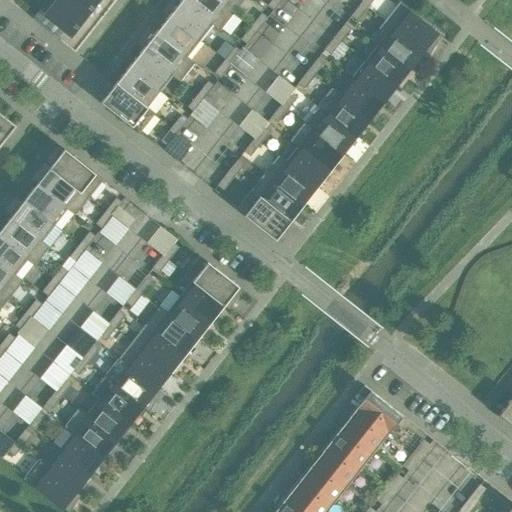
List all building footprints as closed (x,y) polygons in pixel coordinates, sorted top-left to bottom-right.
[(75,51),(114,0),(57,0),(46,15),(50,19),(44,27),(75,51)] [(220,29),(182,0),(180,0),(168,16),(199,40),(212,24),(219,30),(220,29)] [(233,12),(217,0),(182,0),(220,29),(233,12)] [(243,0),(217,0),(233,12),(243,0)] [(273,10),(280,0),(270,0),(267,5),(273,10)] [(365,9),(372,0),(362,0),(359,4),(365,9)] [(437,34),(405,9),(398,3),(384,21),(428,56),(435,45),(430,42),(437,34)] [(357,20),(365,9),(359,4),(350,15),(357,20)] [(257,31),(267,18),(261,13),(251,26),(257,31)] [(199,40),(168,16),(154,33),(193,63),(194,62),(186,56),(199,40)] [(428,56),(384,21),(370,38),(409,69),(422,53),(428,57),(428,56)] [(340,41),(350,29),(344,24),(334,36),(340,41)] [(247,43),(257,31),(251,26),(240,39),(247,43)] [(193,63),(154,33),(141,50),(180,80),(193,63)] [(330,54),(340,41),(334,36),(324,49),(330,54)] [(409,69),(370,38),(370,39),(377,45),(365,61),(396,86),(409,69)] [(230,65),(240,52),(234,47),(224,60),(230,65)] [(180,80),(141,50),(128,66),(159,91),(172,75),(179,81),(180,80)] [(313,75),(323,62),(317,58),(307,70),(313,75)] [(220,77),(230,65),(224,60),(214,73),(220,77)] [(396,86),(365,61),(351,78),(383,103),(396,86)] [(159,91),(128,66),(114,83),(153,114),(154,113),(146,107),(159,91)] [(303,88),(313,75),(307,70),(297,83),(303,88)] [(383,103),(351,78),(338,94),(331,88),(330,89),(369,119),(383,103)] [(203,98),(213,86),(207,81),(197,94),(203,98)] [(153,114),(114,83),(100,101),(139,132),(153,114)] [(369,119),(330,89),(317,106),(356,136),(369,119)] [(286,109),(296,96),(290,92),(280,104),(286,109)] [(193,111),(203,98),(197,94),(187,106),(193,111)] [(276,122),(286,109),(280,104),(270,117),(276,122)] [(356,136),(317,106),(303,123),(342,153),(356,136)] [(0,145),(15,127),(0,114),(0,145)] [(177,132),(187,120),(180,115),(170,128),(177,132)] [(342,153),(303,123),(290,139),(329,170),(342,153)] [(260,143),(270,130),(264,125),(253,138),(260,143)] [(166,145),(177,132),(170,128),(160,140),(166,145)] [(250,156),(260,143),(253,138),(243,151),(250,156)] [(329,170),(290,139),(289,140),(297,146),(285,162),(277,156),(316,187),(329,170)] [(102,179),(63,148),(49,166),(88,197),(102,179)] [(316,187),(277,156),(263,173),(302,204),(316,187)] [(233,177),(243,164),(237,159),(227,172),(233,177)] [(88,197),(49,166),(36,183),(75,214),(88,197)] [(223,190),(233,177),(227,172),(217,185),(223,190)] [(302,204),(263,173),(250,190),(289,221),(302,204)] [(75,214),(36,183),(22,200),(54,225),(66,209),(74,215),(75,214)] [(289,221),(250,190),(236,208),(281,244),(288,232),(283,229),(289,221)] [(111,215),(121,202),(115,198),(105,210),(111,215)] [(54,225),(22,200),(9,217),(48,248),(49,247),(41,241),(54,225)] [(101,228),(111,215),(105,210),(95,223),(101,228)] [(48,248),(9,217),(0,228),(0,237),(27,258),(26,260),(34,266),(48,248)] [(85,249),(95,236),(89,231),(78,244),(85,249)] [(27,258),(0,237),(0,264),(13,275),(14,275),(26,260),(27,258)] [(168,260),(178,247),(172,242),(162,255),(168,260)] [(75,262),(85,249),(78,244),(68,257),(75,262)] [(158,272),(168,260),(162,255),(152,268),(158,272)] [(238,286),(206,261),(199,255),(185,273),(229,308),(236,298),(231,294),(238,286)] [(13,275),(0,264),(0,292),(8,299),(22,281),(14,275),(13,275)] [(58,283),(68,270),(62,265),(52,278),(58,283)] [(229,308),(185,273),(184,274),(192,280),(179,296),(211,321),(223,305),(229,309),(229,308)] [(141,294),(151,281),(145,276),(135,289),(141,294)] [(48,296),(58,283),(52,278),(42,291),(48,296)] [(131,306),(141,294),(135,289),(125,301),(131,306)] [(211,321),(179,296),(166,312),(159,306),(158,307),(197,338),(211,321)] [(31,317),(41,304),(35,299),(25,312),(31,317)] [(197,338),(158,307),(145,324),(184,355),(197,338)] [(114,327),(124,315),(118,310),(108,323),(114,327)] [(21,330),(31,317),(25,312),(15,325),(21,330)] [(104,340),(114,327),(108,323),(98,335),(104,340)] [(184,355),(145,324),(131,341),(170,372),(184,355)] [(0,347),(4,351),(14,338),(8,333),(0,343),(0,347)] [(170,372),(131,341),(118,358),(157,389),(170,372)] [(88,361),(98,349),(91,344),(81,356),(88,361)] [(78,374),(88,361),(81,356),(71,369),(78,374)] [(157,389),(118,358),(105,375),(143,405),(143,406),(149,411),(156,399),(151,396),(157,389)] [(143,405),(105,375),(91,392),(130,423),(143,406),(143,405)] [(61,395),(71,383),(65,378),(55,390),(61,395)] [(401,415),(364,385),(357,394),(363,399),(356,408),(387,433),(401,415)] [(51,408),(61,395),(55,390),(45,403),(51,408)] [(130,423),(91,392),(91,393),(98,399),(86,414),(79,408),(78,409),(117,440),(130,423)] [(511,397),(498,414),(511,425),(511,397)] [(387,433),(356,408),(342,425),(374,450),(387,433)] [(117,440),(78,409),(64,426),(103,456),(117,440)] [(34,429),(44,417),(38,412),(28,424),(34,429)] [(374,450),(342,425),(329,442),(360,467),(374,450)] [(103,456),(64,426),(64,427),(71,433),(59,449),(90,473),(103,456)] [(22,444),(31,433),(25,429),(16,439),(22,444)] [(14,455),(22,444),(16,439),(8,450),(14,455)] [(419,457),(429,445),(422,439),(412,452),(419,457)] [(360,467),(329,442),(322,451),(320,450),(316,456),(317,457),(316,459),(347,484),(360,467)] [(90,473),(59,449),(46,465),(38,459),(38,460),(77,490),(90,473)] [(409,470),(419,457),(412,452),(402,465),(409,470)] [(347,484),(316,459),(302,476),(334,501),(347,484)] [(77,490),(38,460),(24,477),(67,511),(68,511),(75,501),(71,498),(77,490)] [(392,491),(402,478),(396,473),(385,486),(392,491)] [(324,511),(334,501),(302,476),(295,485),(294,484),(289,490),(291,491),(289,493),(294,497),(313,511),(324,511)] [(476,502),(486,489),(479,484),(469,497),(476,502)] [(382,504),(392,491),(385,486),(375,499),(382,504)] [(313,511),(294,497),(289,493),(276,510),(278,511),(313,511)] [(461,511),(467,511),(476,502),(469,497),(459,510),(461,511)]
